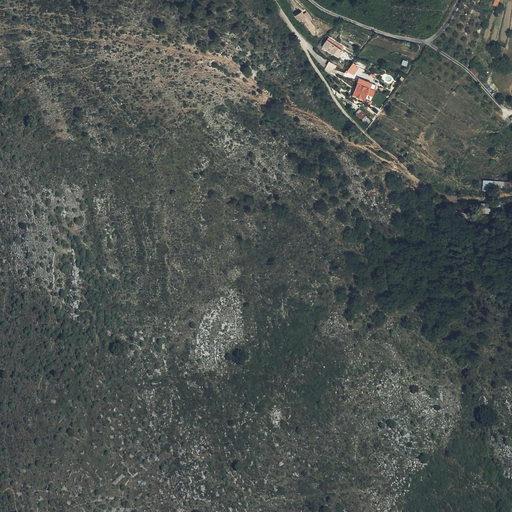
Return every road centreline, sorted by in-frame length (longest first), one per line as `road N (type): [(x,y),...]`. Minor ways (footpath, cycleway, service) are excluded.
road 1 (track): [(511,114),(428,42),(370,29),(309,0)]
road 2 (track): [(306,50),(342,108),(416,181)]
